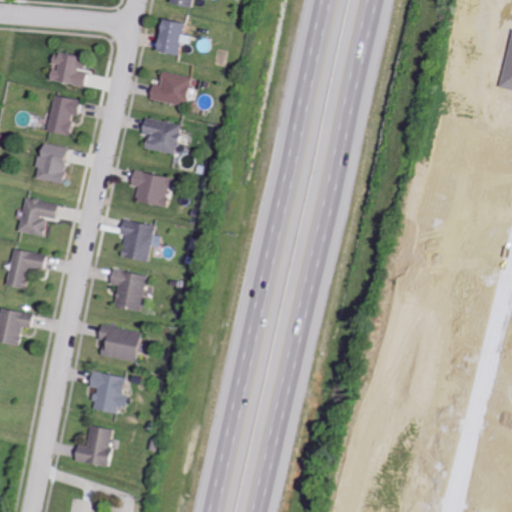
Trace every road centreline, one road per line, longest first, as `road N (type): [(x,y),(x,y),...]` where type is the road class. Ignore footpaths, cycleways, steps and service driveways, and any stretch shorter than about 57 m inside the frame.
road 1 (motorway): [(260,511),(372,0)]
road 2 (motorway): [(327,0),(216,511)]
road 3 (residential): [(139,0),(32,511)]
road 4 (residential): [(511,267),(451,511)]
road 5 (residential): [(0,15),(134,28)]
